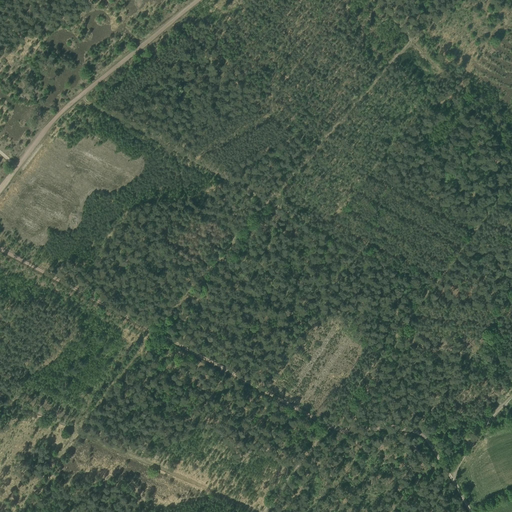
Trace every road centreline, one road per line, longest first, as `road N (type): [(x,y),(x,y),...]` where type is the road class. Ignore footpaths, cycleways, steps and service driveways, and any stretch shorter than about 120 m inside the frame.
road 1 (track): [(33,267),(330,426)]
road 2 (track): [(313,228),(425,290),(330,426)]
road 3 (track): [(337,429),(415,431),(470,511)]
road 4 (track): [(196,0),(79,97)]
road 5 (track): [(0,394),(71,428),(73,437),(35,487)]
